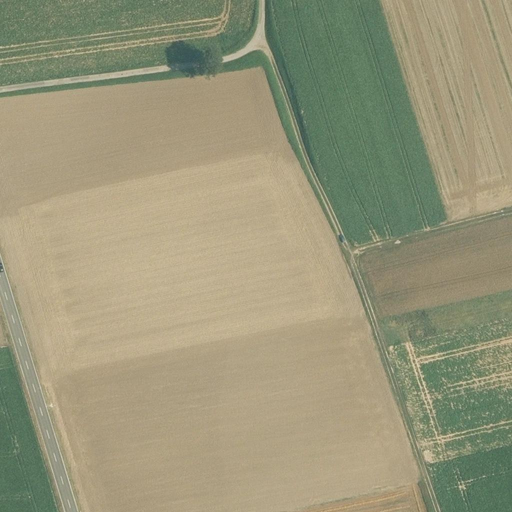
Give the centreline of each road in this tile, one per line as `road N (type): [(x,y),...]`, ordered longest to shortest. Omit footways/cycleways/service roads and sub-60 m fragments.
road 1 (track): [(259,42),(350,254),(511,212)]
road 2 (track): [(0,91),(232,57),(259,42),(262,0)]
road 3 (track): [(439,511),(350,254)]
road 4 (secondary): [(70,511),(0,280)]
